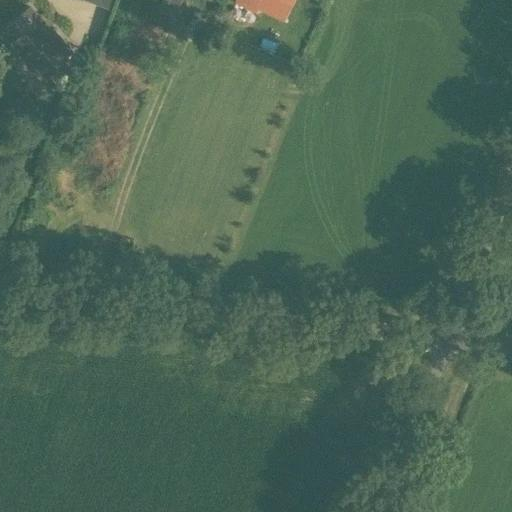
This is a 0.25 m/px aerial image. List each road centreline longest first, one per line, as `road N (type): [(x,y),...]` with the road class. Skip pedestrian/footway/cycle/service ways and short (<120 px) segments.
road 1 (unclassified): [(450,339),(0,293)]
road 2 (track): [(450,339),(382,511)]
road 3 (unclassified): [(450,339),(511,185)]
